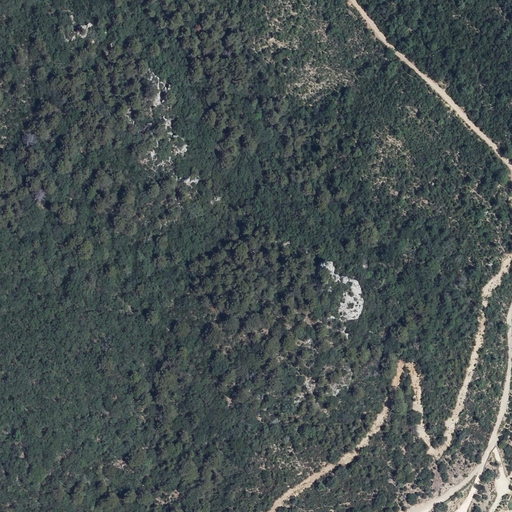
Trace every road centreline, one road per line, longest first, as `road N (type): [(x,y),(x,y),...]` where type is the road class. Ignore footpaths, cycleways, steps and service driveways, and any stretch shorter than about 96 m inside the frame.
road 1 (track): [(358,0),(511,166)]
road 2 (track): [(492,444),(511,311)]
